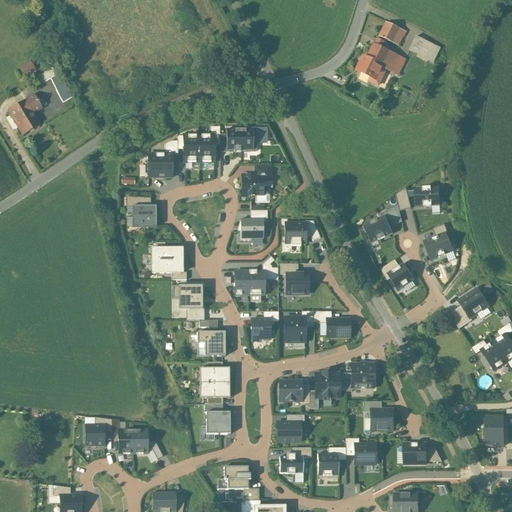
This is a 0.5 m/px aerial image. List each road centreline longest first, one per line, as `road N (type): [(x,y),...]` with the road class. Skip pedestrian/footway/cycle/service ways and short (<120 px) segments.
road 1 (unclassified): [(0,208),(137,122),(197,99),(273,84)]
road 2 (unclassified): [(395,330),(357,269),(273,84)]
road 3 (residential): [(212,276),(229,217),(225,188),(175,193),(165,208),(204,268)]
road 4 (unclassified): [(475,478),(395,330)]
road 5 (unclassified): [(364,0),(334,64),(273,84)]
